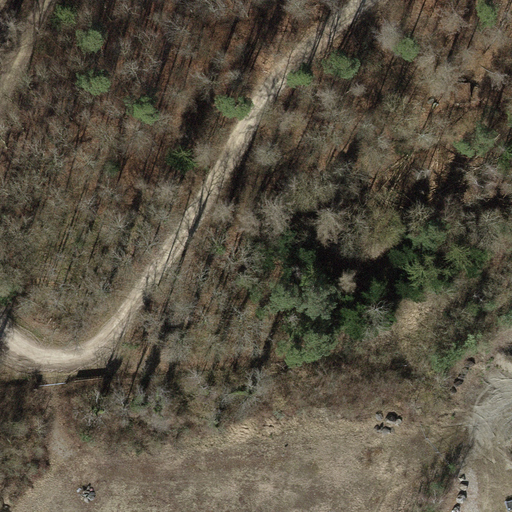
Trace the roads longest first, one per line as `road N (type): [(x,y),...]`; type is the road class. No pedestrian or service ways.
road 1 (track): [(367,0),(277,84),(115,328),(78,356),(51,358),(16,345),(0,322)]
road 2 (track): [(0,124),(61,0)]
